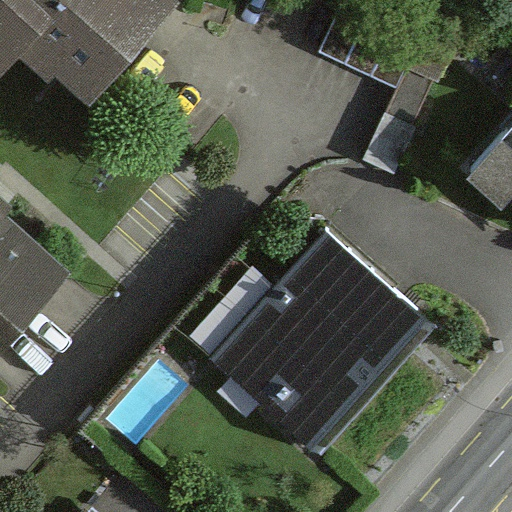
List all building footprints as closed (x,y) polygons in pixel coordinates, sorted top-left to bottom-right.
[(0,0),(0,65),(9,73),(33,46),(97,102),(186,0),(185,0),(0,0)] [(424,44),(350,10),(328,59),(401,93),(424,44)] [(511,131),(482,166),(511,191),(511,131)] [(0,342),(68,263),(0,205),(0,342)] [(426,319),(331,237),(222,363),(317,445),(426,319)]
